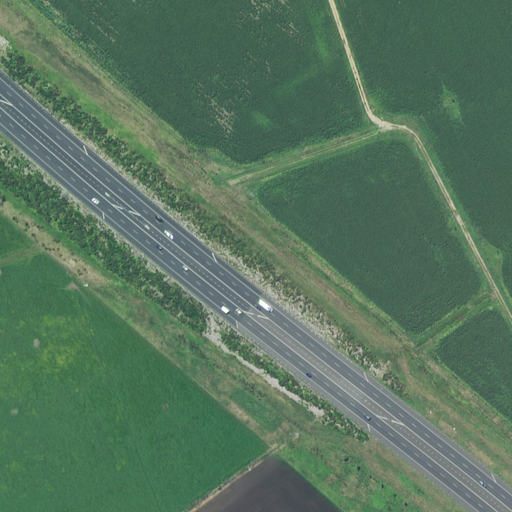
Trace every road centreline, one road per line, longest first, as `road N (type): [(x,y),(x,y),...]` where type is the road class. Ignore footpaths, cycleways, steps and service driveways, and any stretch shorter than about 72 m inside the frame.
road 1 (motorway): [(0,81),(68,147),(511,507)]
road 2 (motorway): [(483,511),(0,104)]
